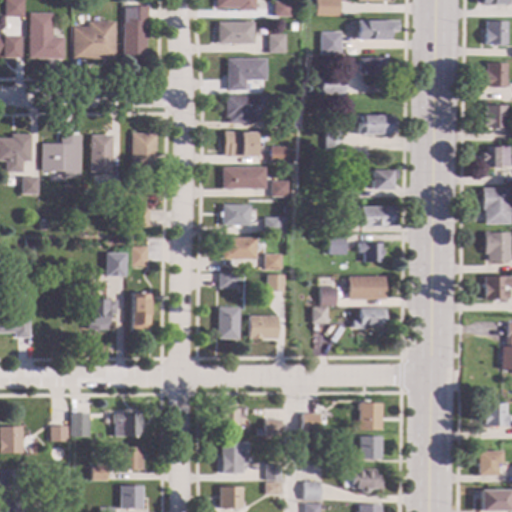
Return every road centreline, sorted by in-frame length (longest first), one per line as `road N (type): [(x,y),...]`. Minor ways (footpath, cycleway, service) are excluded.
road 1 (residential): [(175,0),(177,511)]
road 2 (tertiary): [(432,511),(431,0)]
road 3 (residential): [(434,378),(0,380)]
road 4 (residential): [(179,97),(0,97)]
